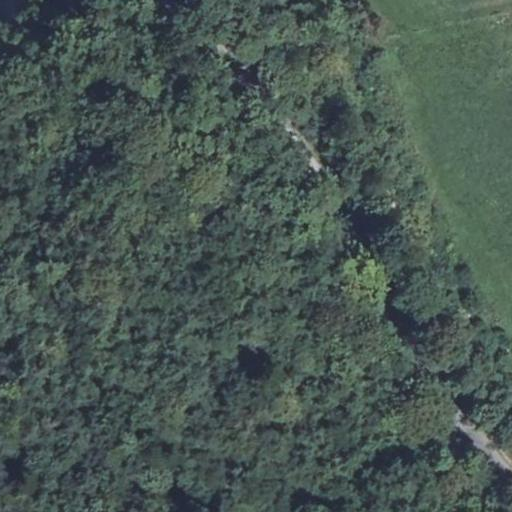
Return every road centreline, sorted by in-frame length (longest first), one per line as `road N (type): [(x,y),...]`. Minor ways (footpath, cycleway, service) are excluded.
road 1 (tertiary): [(180,0),(354,229),(414,357),(511,473)]
road 2 (track): [(305,0),(351,75),(426,297),(511,463)]
